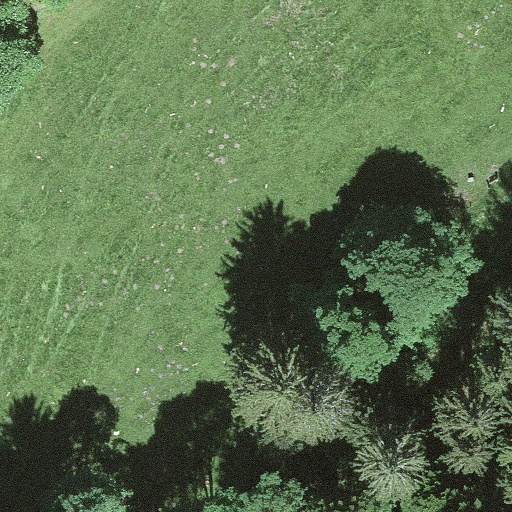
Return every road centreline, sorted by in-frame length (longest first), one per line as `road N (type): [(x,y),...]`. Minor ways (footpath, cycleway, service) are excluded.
road 1 (track): [(250,511),(432,266),(511,193)]
road 2 (track): [(404,511),(436,430),(511,293)]
